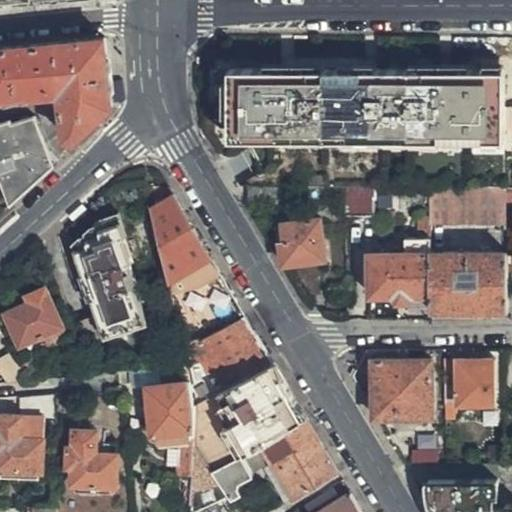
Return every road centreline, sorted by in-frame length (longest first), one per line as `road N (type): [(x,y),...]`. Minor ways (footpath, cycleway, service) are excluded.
road 1 (tertiary): [(303,348),(165,105)]
road 2 (residential): [(157,17),(395,10)]
road 3 (residential): [(0,249),(165,105)]
road 4 (residential): [(303,348),(332,333),(511,330)]
road 5 (tertiary): [(399,511),(303,348)]
